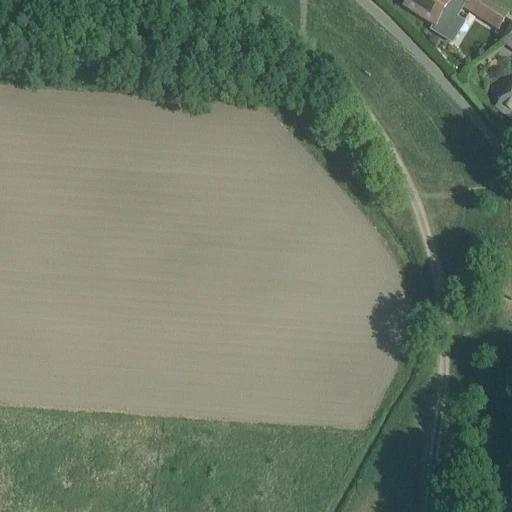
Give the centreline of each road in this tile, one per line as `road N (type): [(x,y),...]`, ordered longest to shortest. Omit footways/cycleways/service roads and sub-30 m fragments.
road 1 (track): [(391,174),(429,256),(441,317),(445,511)]
road 2 (track): [(228,0),(340,100),(391,174)]
